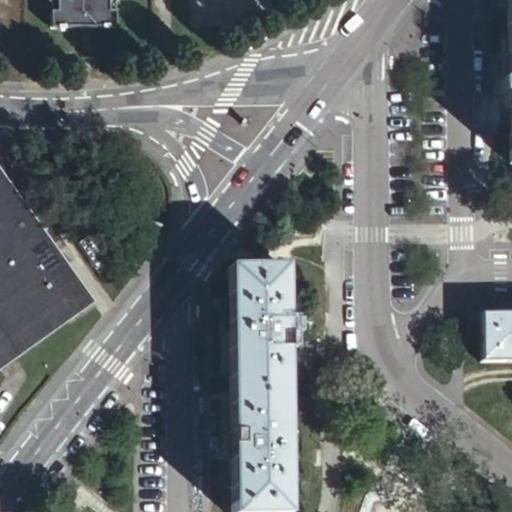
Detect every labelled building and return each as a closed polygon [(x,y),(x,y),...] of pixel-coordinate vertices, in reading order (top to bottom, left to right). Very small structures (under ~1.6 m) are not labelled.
[(55,6),(48,0),(42,0),(41,2),(49,11),(49,18),(55,18),(55,6)] [(48,0),(55,6),(55,18),(49,18),(49,35),(114,34),(113,17),(107,17),(107,5),(111,0),(48,0)] [(111,0),(107,5),(107,17),(113,17),(113,10),(119,4),(114,0),(111,0)] [(0,369),(93,303),(0,171),(0,369)] [(287,511),(285,268),(228,268),(231,486),(231,511),(287,511)] [(511,315),(479,316),(481,365),(511,364),(511,315)]
